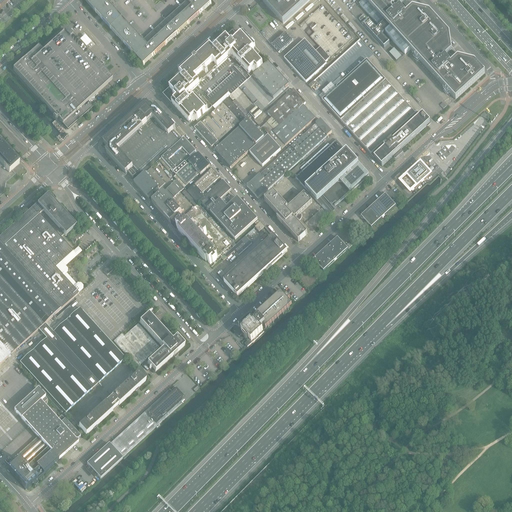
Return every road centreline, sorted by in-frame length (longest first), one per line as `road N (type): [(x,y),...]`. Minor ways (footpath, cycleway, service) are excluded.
road 1 (motorway): [(511,120),(304,375)]
road 2 (motorway): [(511,167),(304,375)]
road 3 (motorway): [(196,511),(382,321)]
road 4 (tertiary): [(28,504),(202,346)]
road 5 (unclassified): [(385,181),(232,12)]
road 6 (unclassified): [(149,91),(301,258)]
road 7 (unclassified): [(241,311),(91,146)]
road 8 (motorway): [(304,375),(170,511)]
road 9 (motorway): [(382,321),(511,191)]
road 10 (motorway): [(382,321),(511,212)]
road 11 (unclassified): [(213,336),(128,243)]
road 12 (unclassified): [(118,253),(202,346)]
road 13 (tertiary): [(141,82),(49,164)]
